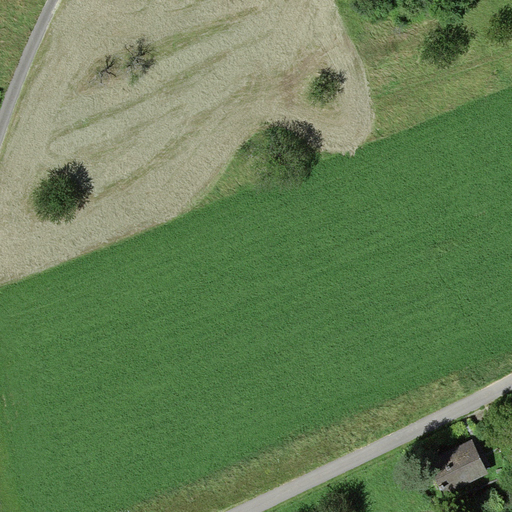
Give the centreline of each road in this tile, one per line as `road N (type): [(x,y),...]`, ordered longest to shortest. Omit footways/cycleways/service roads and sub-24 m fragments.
road 1 (residential): [(239,511),(511,383)]
road 2 (unclassified): [(0,124),(54,0)]
